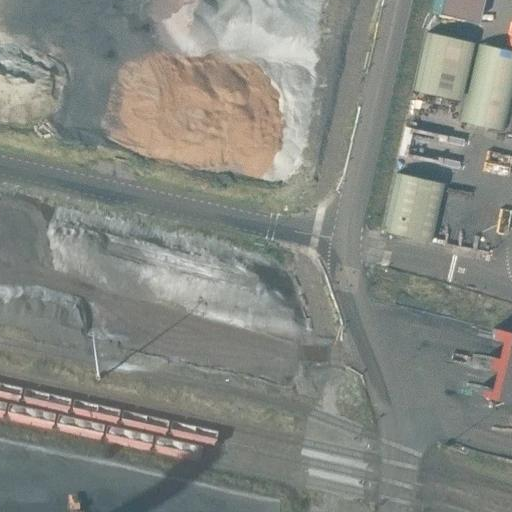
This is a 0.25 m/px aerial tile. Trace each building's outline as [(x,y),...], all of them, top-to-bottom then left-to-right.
[(471,22),(474,9),(475,0),(433,0),(431,13),(471,22)] [(455,101),(468,42),(426,33),(413,91),(455,101)] [(501,132),(511,84),(511,51),(476,44),(458,122),(501,132)] [(438,183),(395,173),(382,232),(387,233),(425,242),(428,227),(428,226),(438,183)] [(511,333),(491,329),(476,396),(511,403),(511,333)]
